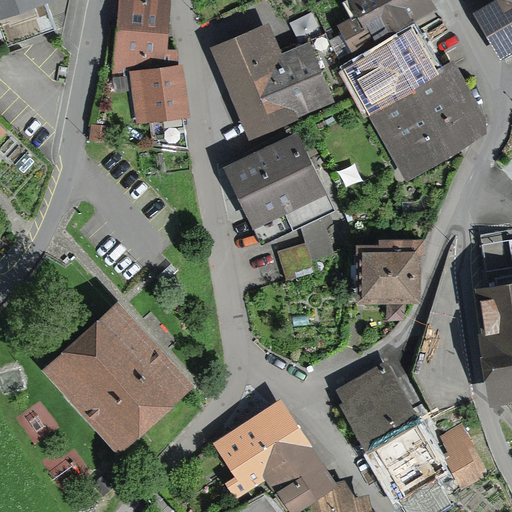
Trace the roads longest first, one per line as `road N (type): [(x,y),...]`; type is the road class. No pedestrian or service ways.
road 1 (residential): [(179,0),(234,378),(232,390),(123,511)]
road 2 (residential): [(0,291),(38,243),(68,166),(100,0)]
road 3 (residential): [(511,472),(487,417),(463,305),(470,206)]
road 4 (residential): [(470,206),(491,122),(490,77)]
